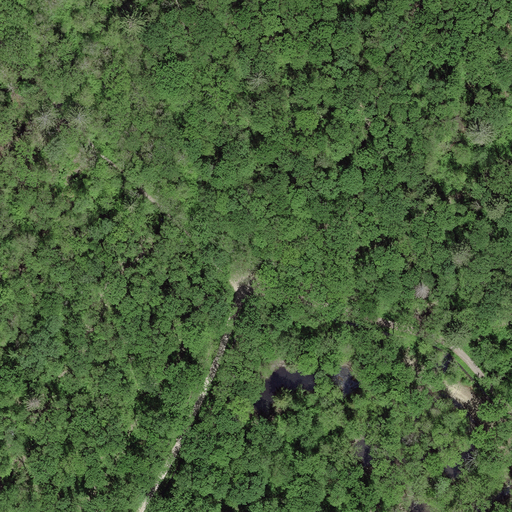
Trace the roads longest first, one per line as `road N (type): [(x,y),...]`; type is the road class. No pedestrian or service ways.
road 1 (track): [(249,293),(434,338),(470,363),(511,415)]
road 2 (track): [(140,511),(249,293)]
